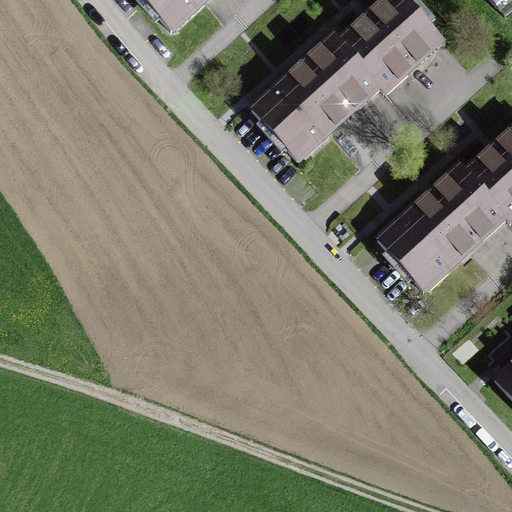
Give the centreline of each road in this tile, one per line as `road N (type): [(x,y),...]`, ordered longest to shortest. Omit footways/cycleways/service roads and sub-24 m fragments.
road 1 (residential): [(511,448),(276,201),(101,0)]
road 2 (track): [(426,511),(0,359)]
